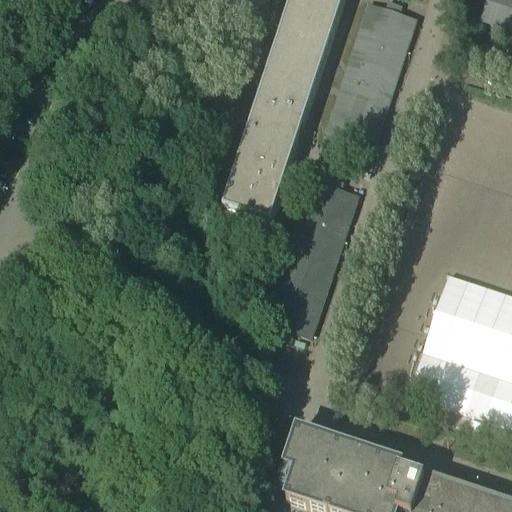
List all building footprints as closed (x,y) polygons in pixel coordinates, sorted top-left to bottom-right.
[(269,230),(299,138),(344,2),(339,0),(291,0),(221,214),(269,230)] [(511,0),(491,0),(482,27),(483,27),(484,26),(511,35),(511,0)] [(324,146),(322,151),(340,157),(337,167),(348,170),(348,171),(352,161),(369,167),(390,103),(392,98),(392,97),(393,95),(415,28),(397,22),(400,12),(397,11),(389,9),(385,18),(368,12),(342,92),(340,99),(324,146)] [(278,284),(264,328),(281,334),(278,343),(279,343),(289,347),(290,347),(292,341),(293,338),(311,343),(357,205),(339,199),(342,189),(331,186),(330,185),(327,195),(310,189),(278,284)] [(121,358),(70,511),(103,511),(151,368),(121,358)] [(297,438),(285,474),(286,474),(295,478),(294,483),(293,484),(290,495),(286,506),(305,511),(415,511),(424,487),(419,485),(417,484),(415,484),(413,483),(413,474),(404,473),(402,473),(402,472),(400,472),(327,447),(306,441),(297,438)] [(415,511),(511,511),(425,483),(424,487),(415,511)]
